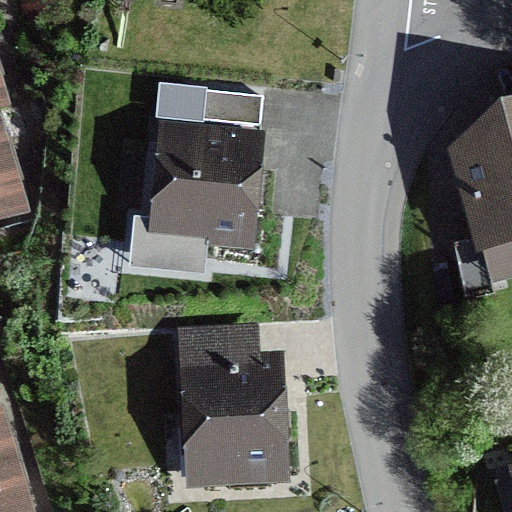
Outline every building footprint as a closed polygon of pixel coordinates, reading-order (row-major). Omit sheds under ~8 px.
[(259,99),(183,92),(180,120),(256,128),(259,99)] [(0,218),(17,213),(6,179),(3,167),(0,158),(0,114),(1,114),(0,110),(0,218)] [(476,255),(511,245),(511,126),(450,160),(476,255)] [(256,153),(160,143),(150,238),(246,248),(256,153)] [(249,337),(179,338),(181,492),(279,490),(277,393),(250,394),(249,337)] [(25,511),(16,479),(13,469),(8,453),(0,427),(0,511),(25,511)]
